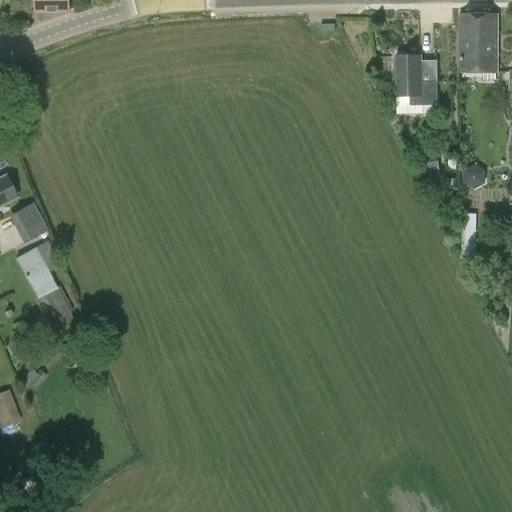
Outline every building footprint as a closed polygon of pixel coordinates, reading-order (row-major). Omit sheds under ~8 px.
[(35,0),(36,13),(70,12),(69,0),(35,0)] [(496,17),(460,16),(459,73),(495,74),(496,17)] [(421,56),(396,56),(396,98),(421,98),(421,56)] [(438,158),(421,159),(424,185),(440,183),(438,158)] [(465,183),(474,188),(484,183),(484,172),(474,167),(465,172),(465,183)] [(0,206),(15,198),(4,178),(0,179),(0,206)] [(27,240),(45,230),(32,205),(14,215),(27,240)] [(476,216),(459,216),(459,261),(476,261),(476,216)] [(13,260),(35,300),(36,300),(49,326),(70,315),(66,307),(71,305),(65,294),(60,296),(34,248),(13,260)] [(30,370),(23,378),(35,389),(45,378),(38,372),(35,375),(30,370)]
